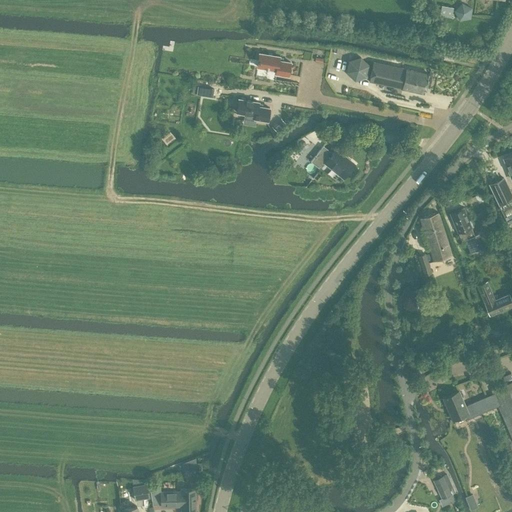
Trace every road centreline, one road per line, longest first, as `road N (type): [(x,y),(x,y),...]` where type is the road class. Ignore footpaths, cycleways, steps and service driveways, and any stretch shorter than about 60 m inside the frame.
road 1 (tertiary): [(220,511),(274,370),(470,108),(511,35)]
road 2 (track): [(139,0),(110,184),(118,194),(383,218)]
road 3 (unclassified): [(387,511),(408,486),(417,456),(388,308),(401,236),(447,174),(511,125)]
